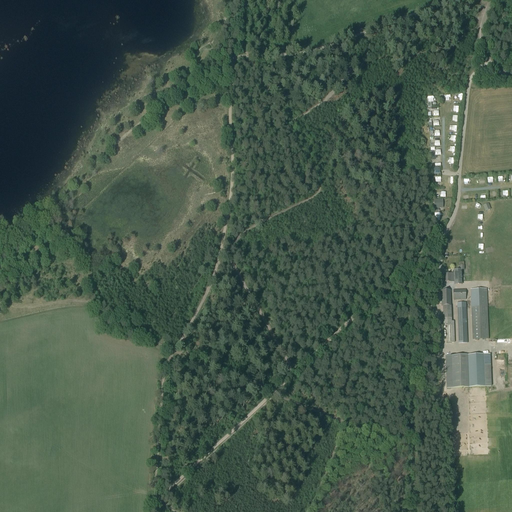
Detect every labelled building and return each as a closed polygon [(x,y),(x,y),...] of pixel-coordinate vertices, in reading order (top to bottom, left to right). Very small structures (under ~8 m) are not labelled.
[(442,199),(434,200),(434,208),(442,208),(442,199)] [(480,306),(479,289),(471,290),(473,340),(489,339),(487,306),(480,306)] [(451,322),(450,290),(439,291),(439,297),(441,297),(442,306),(443,326),(446,326),(446,343),(454,343),(454,322),(451,322)] [(453,299),(466,298),(465,290),(453,290),(453,299)] [(458,335),(467,335),(466,305),(457,306),(458,335)] [(468,355),(445,356),(447,388),(469,387),(485,387),(491,386),(490,354),(484,355),(468,355)]
